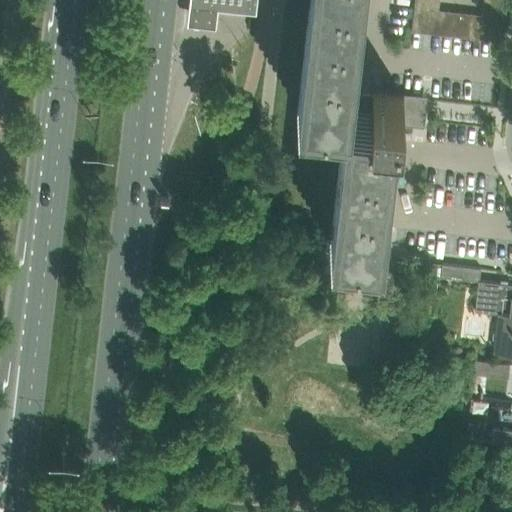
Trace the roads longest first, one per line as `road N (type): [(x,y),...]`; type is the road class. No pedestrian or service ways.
road 1 (primary): [(94,511),(155,0)]
road 2 (primary): [(72,0),(38,306)]
road 3 (primary): [(38,306),(15,511)]
road 4 (primary): [(38,306),(0,431)]
